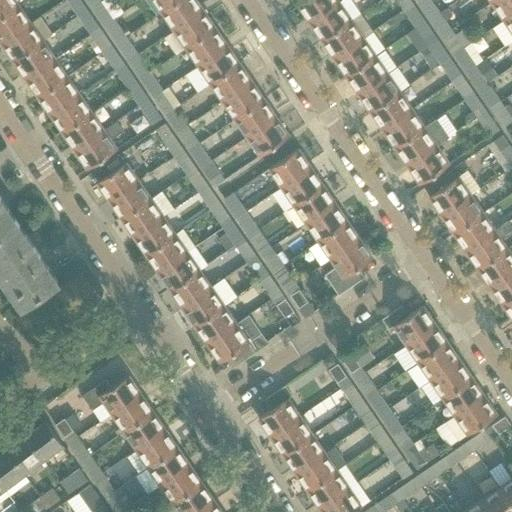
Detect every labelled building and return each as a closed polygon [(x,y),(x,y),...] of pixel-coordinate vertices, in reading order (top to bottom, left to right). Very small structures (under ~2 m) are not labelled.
[(0,0),(0,16),(17,5),(24,0),(0,0)] [(78,0),(69,0),(67,2),(78,17),(87,11),(78,0)] [(99,0),(90,6),(98,18),(107,12),(99,0)] [(153,0),(161,11),(177,0),(153,0)] [(177,0),(161,11),(173,29),(202,9),(195,0),(177,0)] [(302,0),(298,3),(309,20),(338,0),(337,0),(302,0)] [(309,20),(322,38),(350,19),(338,0),(309,20)] [(511,0),(493,0),(492,1),(504,19),(511,13),(511,0)] [(431,1),(422,8),(429,18),(439,12),(431,1)] [(0,16),(0,40),(1,42),(29,23),(17,5),(0,16)] [(415,7),(407,12),(416,27),(425,21),(415,7)] [(176,53),(186,46),(214,27),(202,9),(173,29),(164,35),(176,53)] [(87,11),(78,17),(86,29),(95,22),(87,11)] [(439,12),(429,18),(436,29),(446,22),(439,12)] [(504,19),(492,28),(504,46),(511,40),(511,13),(504,19)] [(322,38),(334,56),(362,36),(350,19),(322,38)] [(416,27),(429,45),(437,39),(425,21),(416,27)] [(29,23),(1,42),(14,60),(42,41),(52,34),(43,22),(34,29),(29,23)] [(116,24),(107,30),(115,42),(125,36),(116,24)] [(186,46),(198,65),(226,45),(214,27),(186,46)] [(91,38),(102,53),(111,46),(101,31),(91,38)] [(457,35),(446,43),(453,54),(465,46),(471,41),(464,31),(457,35)] [(125,36),(115,42),(123,54),(132,48),(125,36)] [(334,56),(347,74),(375,55),(362,36),(334,56)] [(429,45),(419,52),(431,69),(441,63),(450,57),(438,39),(429,45)] [(14,60),(26,79),(54,59),(42,41),(14,60)] [(226,45),(198,65),(210,82),(239,63),(226,45)] [(112,46),(102,53),(110,64),(120,58),(112,46)] [(465,46),(453,54),(463,68),(474,61),(465,46)] [(347,74),(359,93),(388,73),(375,55),(347,74)] [(450,57),(441,63),(451,77),(459,71),(450,57)] [(26,79),(38,97),(67,77),(54,59),(26,79)] [(141,60),(131,66),(139,78),(149,72),(141,60)] [(210,82),(223,100),(251,81),(239,63),(210,82)] [(116,73),(127,88),(136,82),(126,67),(116,73)] [(388,73),(359,93),(371,110),(400,91),(409,85),(397,67),(388,73)] [(149,72),(139,78),(147,90),(157,84),(149,72)] [(481,74),(471,80),(479,91),(488,85),(481,74)] [(38,97),(51,115),(79,95),(67,77),(38,97)] [(465,79),(456,85),(466,100),(475,94),(465,79)] [(223,100),(235,119),(263,99),(251,81),(223,100)] [(136,82),(127,88),(135,100),(145,93),(136,82)] [(488,85),(479,91),(486,101),(495,95),(488,85)] [(371,110),(384,129),(412,109),(400,91),(371,110)] [(165,95),(156,102),(164,114),(173,108),(179,104),(172,93),(166,97),(165,95)] [(475,94),(466,100),(474,111),(482,105),(475,94)] [(51,115),(62,132),(91,113),(79,95),(51,115)] [(235,119),(247,137),(276,117),(263,99),(235,119)] [(162,118),(149,100),(140,107),(152,125),(162,118)] [(511,119),(501,103),(492,109),(504,126),(511,120),(511,119)] [(173,108),(164,114),(172,126),(181,119),(173,108)] [(384,129),(397,147),(425,128),(412,109),(384,129)] [(62,132),(75,150),(103,131),(91,113),(62,132)] [(276,117),(247,137),(260,155),(288,135),(276,117)] [(490,117),(482,122),(490,135),(499,129),(490,117)] [(425,128),(397,147),(409,165),(437,145),(447,139),(434,120),(424,127),(425,128)] [(103,131),(75,150),(87,168),(116,149),(110,140),(123,131),(117,122),(103,131)] [(187,127),(178,133),(189,150),(198,144),(187,127)] [(169,132),(161,137),(171,151),(179,146),(169,132)] [(198,144),(189,150),(202,168),(210,162),(198,144)] [(437,145),(409,165),(421,183),(449,164),(437,145)] [(511,149),(510,146),(502,152),(511,166),(511,165),(511,149)] [(270,167),(283,186),(311,167),(298,148),(270,167)] [(185,154),(177,160),(186,173),(194,168),(185,154)] [(210,162),(202,168),(214,186),(223,180),(210,162)] [(97,182),(109,200),(137,180),(125,163),(97,182)] [(283,186),(295,205),(323,185),(311,167),(283,186)] [(194,168),(186,173),(195,187),(203,181),(194,168)] [(451,169),(424,188),(430,196),(442,214),(470,194),(479,188),(467,171),(458,176),(457,177),(451,169)] [(109,200),(121,218),(149,198),(137,180),(109,200)] [(295,205),(307,223),(335,204),(323,185),(295,205)] [(209,190),(201,195),(211,209),(219,204),(209,190)] [(232,194),(225,199),(232,211),(240,205),(232,194)] [(442,214),(454,232),(483,212),(470,194),(442,214)] [(0,232),(17,221),(0,195),(0,232)] [(121,218),(133,236),(162,216),(149,198),(121,218)] [(219,204),(211,209),(221,223),(229,218),(219,204)] [(307,223),(320,241),(348,222),(335,204),(307,223)] [(454,232),(467,251),(496,231),(483,212),(454,232)] [(133,236),(146,254),(174,234),(162,216),(133,236)] [(249,218),(241,224),(249,235),(257,230),(249,218)] [(17,221),(0,232),(0,270),(23,304),(58,279),(17,221)] [(320,241),(308,248),(320,265),(331,257),(332,258),(360,239),(348,221),(320,241)] [(496,231),(467,251),(480,269),(508,249),(503,241),(511,234),(511,229),(508,223),(496,231)] [(227,233),(218,239),(226,251),(235,245),(236,245),(244,240),(235,226),(227,232),(227,233)] [(257,230),(249,235),(259,250),(267,244),(257,230)] [(146,254),(158,272),(187,253),(174,234),(146,254)] [(325,274),(324,275),(338,295),(364,277),(358,267),(372,257),(360,239),(332,258),(337,266),(325,274)] [(244,240),(236,245),(248,263),(256,258),(244,240)] [(480,269),(492,287),(511,273),(511,254),(508,249),(480,269)] [(158,272),(170,290),(199,270),(187,253),(158,272)] [(274,254),(266,259),(274,271),(282,265),(274,254)] [(259,262),(251,268),(252,269),(260,281),(269,275),(261,264),(260,263),(259,262)] [(282,265),(274,271),(284,286),(292,280),(282,265)] [(170,290),(183,308),(211,289),(199,270),(170,290)] [(511,273),(492,287),(504,305),(511,299),(511,273)] [(269,275),(260,281),(270,295),(278,289),(269,275)] [(211,289),(183,308),(195,326),(223,306),(237,297),(225,279),(211,289)] [(291,295),(300,308),(308,302),(300,289),(291,295)] [(273,299),(272,300),(275,305),(285,298),(281,293),(273,299)] [(285,298),(275,305),(284,318),(294,312),(285,298)] [(394,325),(406,343),(435,323),(422,305),(409,314),(403,305),(383,318),(390,328),(394,325)] [(195,326),(207,344),(236,324),(223,306),(195,326)] [(406,343),(419,361),(447,341),(435,323),(406,343)] [(236,324),(207,344),(219,361),(220,362),(221,361),(227,357),(230,361),(234,367),(242,361),(255,352),(236,324)] [(419,361),(432,379),(460,360),(447,341),(419,361)] [(343,360),(352,372),(360,366),(352,354),(343,360)] [(329,355),(322,360),(326,366),(330,367),(335,364),(329,355)] [(432,379),(421,387),(433,404),(443,397),(444,397),(472,378),(461,361),(460,360),(459,361),(432,379)] [(337,364),(328,370),(337,382),(346,376),(337,364)] [(105,379),(81,395),(100,422),(111,414),(140,394),(127,375),(110,387),(105,379)] [(367,377),(358,383),(367,396),(376,390),(367,377)] [(444,397),(456,415),(484,395),(472,378),(444,397)] [(271,409),(258,418),(271,436),(300,416),(288,398),(292,396),(285,385),(265,399),(271,409)] [(355,387),(345,393),(354,406),(363,399),(355,387)] [(376,390),(367,396),(374,407),(383,401),(376,390)] [(111,414),(125,433),(153,414),(140,394),(111,414)] [(484,395),(456,415),(469,433),(480,425),(497,414),(484,395)] [(363,399),(354,406),(362,418),(371,411),(363,399)] [(64,418),(55,424),(64,437),(73,431),(71,429),(79,424),(73,414),(65,420),(64,418)] [(125,433),(137,451),(165,431),(153,414),(125,433)] [(392,414),(383,420),(392,433),(401,427),(392,414)] [(271,436),(283,454),(312,434),(300,416),(271,436)] [(511,425),(505,416),(492,425),(498,433),(511,425)] [(45,423),(26,437),(42,459),(60,444),(62,445),(63,445),(45,421),(44,422),(45,423)] [(380,423),(370,430),(379,442),(388,436),(380,423)] [(401,427),(392,433),(399,444),(408,438),(401,427)] [(137,451),(149,469),(178,449),(165,431),(137,451)] [(481,433),(469,440),(475,449),(487,441),(481,433)] [(283,454),(296,472),(325,452),(312,434),(283,454)] [(388,436),(379,442),(387,454),(396,447),(388,436)] [(26,437),(7,451),(23,472),(42,459),(26,437)] [(69,446),(81,463),(90,456),(78,439),(69,446)] [(469,440),(455,450),(461,458),(475,449),(469,440)] [(414,445),(405,452),(417,469),(425,463),(426,462),(439,453),(439,452),(434,445),(433,443),(419,453),(414,445)] [(149,469),(161,486),(190,467),(178,449),(149,469)] [(7,451),(0,456),(0,481),(4,487),(23,472),(7,451)] [(296,472),(308,491),(337,471),(325,452),(296,472)] [(401,455),(392,461),(403,478),(413,472),(401,455)] [(90,456),(81,463),(89,474),(98,467),(90,456)] [(447,456),(433,465),(434,466),(439,473),(452,464),(447,457),(447,456)] [(433,465),(419,475),(420,475),(425,483),(439,473),(434,466),(433,465)] [(161,486),(174,504),(202,485),(190,467),(161,486)] [(78,469),(61,481),(69,492),(86,480),(78,469)] [(308,491),(321,509),(350,489),(337,471),(308,491)] [(93,482),(105,498),(115,492),(103,475),(93,482)] [(511,478),(501,486),(511,502),(511,478)] [(411,480),(397,490),(403,498),(416,489),(411,481),(411,480)] [(89,484),(77,493),(90,511),(93,511),(103,505),(96,494),(89,484)] [(174,504),(178,511),(199,511),(214,502),(202,485),(174,504)] [(511,511),(511,502),(501,486),(482,499),(491,511),(511,511)] [(52,488),(41,496),(42,497),(43,496),(50,506),(60,499),(52,488)] [(115,492),(105,498),(114,511),(121,511),(132,504),(121,488),(115,492)] [(350,489),(321,509),(322,511),(354,511),(362,507),(350,489)] [(397,490),(384,499),(390,507),(403,498),(397,490)] [(41,496),(33,501),(41,511),(50,506),(43,496),(42,497),(41,496)] [(491,511),(482,499),(465,511),(491,511)] [(199,511),(220,511),(214,502),(199,511)] [(449,511),(443,503),(436,508),(438,511),(465,511),(463,511),(449,511)]
